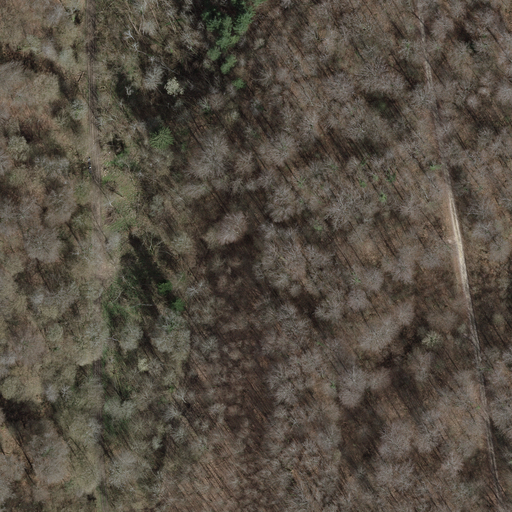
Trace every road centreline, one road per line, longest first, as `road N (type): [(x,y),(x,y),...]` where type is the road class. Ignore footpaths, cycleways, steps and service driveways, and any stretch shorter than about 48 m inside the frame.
road 1 (track): [(162,511),(164,422),(202,251),(237,172),(254,36),(262,20),(304,0)]
road 2 (track): [(414,0),(508,511)]
road 3 (track): [(90,0),(103,511)]
